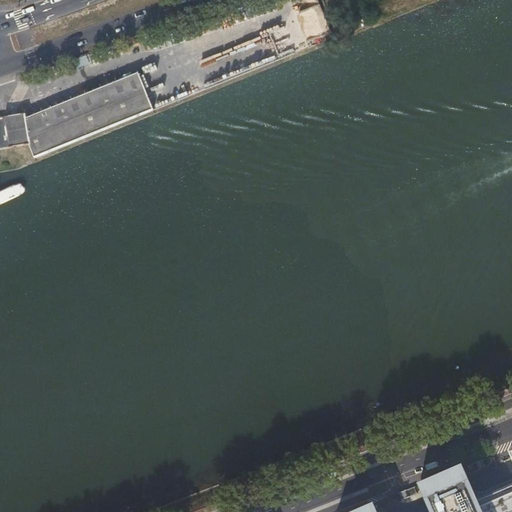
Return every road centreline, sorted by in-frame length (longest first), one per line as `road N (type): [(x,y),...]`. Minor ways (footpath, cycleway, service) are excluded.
road 1 (primary): [(511,403),(236,511)]
road 2 (primary): [(282,511),(511,426)]
road 3 (primary): [(0,67),(199,0)]
